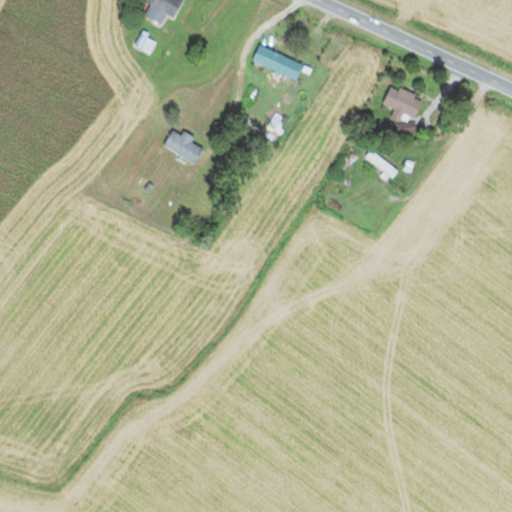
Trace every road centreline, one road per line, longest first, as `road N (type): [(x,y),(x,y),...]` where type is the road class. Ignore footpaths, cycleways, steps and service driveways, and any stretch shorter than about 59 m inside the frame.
road 1 (residential): [(186,171),(239,117),(242,62),(256,21),(295,0)]
road 2 (secondary): [(327,0),(511,85)]
